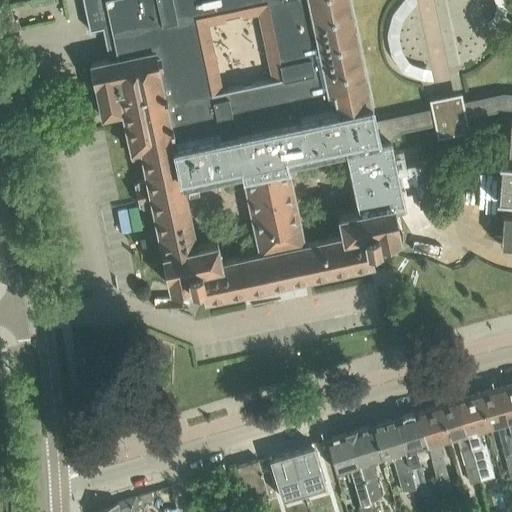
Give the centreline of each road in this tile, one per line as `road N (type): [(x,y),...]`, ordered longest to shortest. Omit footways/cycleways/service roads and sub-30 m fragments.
road 1 (unclassified): [(38,491),(511,356)]
road 2 (residential): [(38,491),(20,310)]
